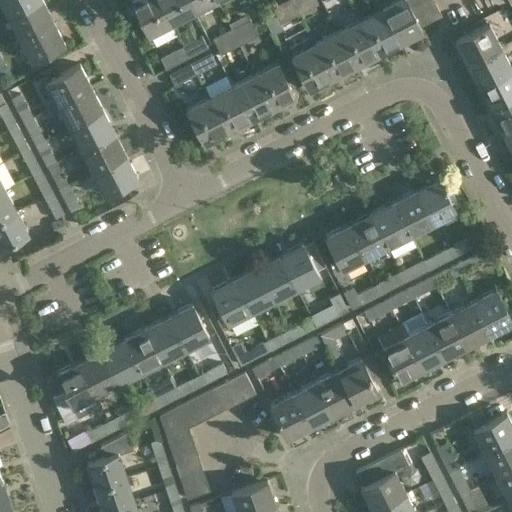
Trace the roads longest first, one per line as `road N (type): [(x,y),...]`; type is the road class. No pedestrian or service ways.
road 1 (residential): [(184,200),(389,95),(410,92),(440,112),(511,244)]
road 2 (residential): [(511,370),(342,453),(321,469),(317,511)]
road 3 (residential): [(184,200),(86,0)]
road 4 (residential): [(0,299),(184,200)]
road 5 (residential): [(0,346),(54,511)]
